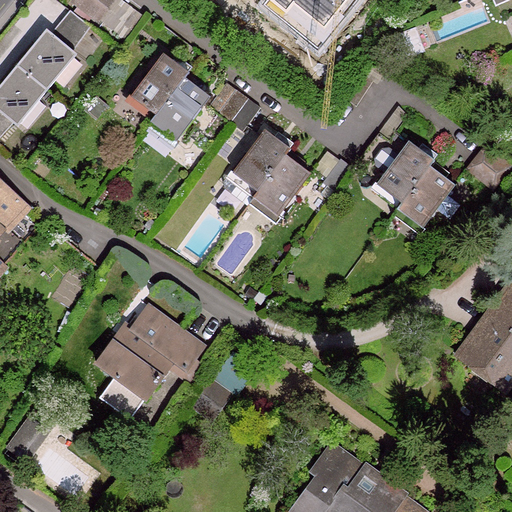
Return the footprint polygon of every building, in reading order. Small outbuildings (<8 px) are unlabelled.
[(70,0),(71,0),(98,21),(113,0),(70,0)] [(239,0),(242,2),(234,13),(267,38),(295,0),(239,0)] [(386,12),(370,0),(344,0),(334,15),(367,38),(386,12)] [(53,30),(75,48),(92,28),(70,10),(53,30)] [(53,30),(45,23),(0,79),(0,109),(15,122),(75,48),(53,30)] [(424,50),(415,26),(392,34),(401,59),(424,50)] [(155,108),(183,69),(187,64),(164,46),(131,90),(155,108)] [(210,89),(183,69),(155,108),(149,115),(176,135),(210,89)] [(372,80),(360,72),(343,97),(355,105),(372,80)] [(261,108),(227,82),(210,106),(244,131),(261,108)] [(0,140),(15,122),(0,109),(0,140)] [(312,168),(285,148),(290,141),(266,123),(233,166),(258,185),(254,192),(279,211),(312,168)] [(453,184),(426,164),(431,158),(407,139),(374,183),(399,201),(395,208),(420,227),(453,184)] [(486,143),(468,169),(490,185),(509,158),(486,143)] [(0,239),(32,205),(0,176),(0,239)] [(0,257),(0,277),(9,266),(0,257)] [(511,279),(510,278),(452,355),(506,395),(511,386),(511,279)] [(206,344),(148,301),(131,325),(129,328),(174,361),(187,370),(197,357),(206,344)] [(123,319),(112,335),(164,374),(168,368),(174,361),(129,328),(131,325),(123,319)] [(164,374),(112,335),(93,360),(145,399),(164,374)] [(174,361),(168,368),(188,381),(203,362),(197,357),(187,370),(174,361)] [(234,393),(211,377),(191,407),(214,422),(234,393)] [(36,412),(8,450),(29,466),(58,428),(36,412)] [(430,511),(407,495),(410,492),(367,460),(365,463),(332,439),(309,469),(315,474),(286,511),(430,511)]
